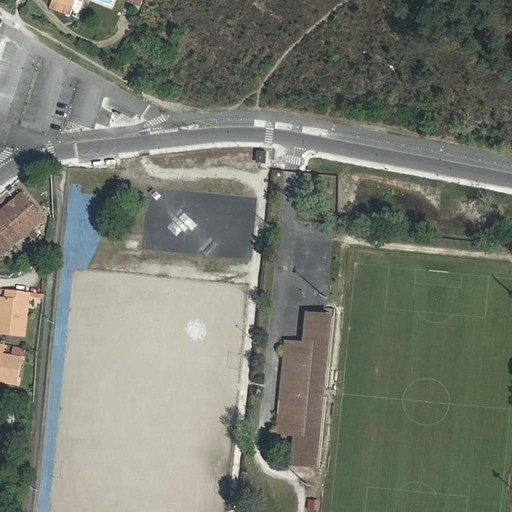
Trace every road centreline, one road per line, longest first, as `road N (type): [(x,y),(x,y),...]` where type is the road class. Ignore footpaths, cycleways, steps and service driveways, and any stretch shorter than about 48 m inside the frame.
road 1 (residential): [(511,179),(296,137),(165,138)]
road 2 (track): [(196,117),(0,2)]
road 3 (unclassified): [(165,138),(150,112),(9,32)]
road 4 (residential): [(165,138),(50,153),(0,175)]
